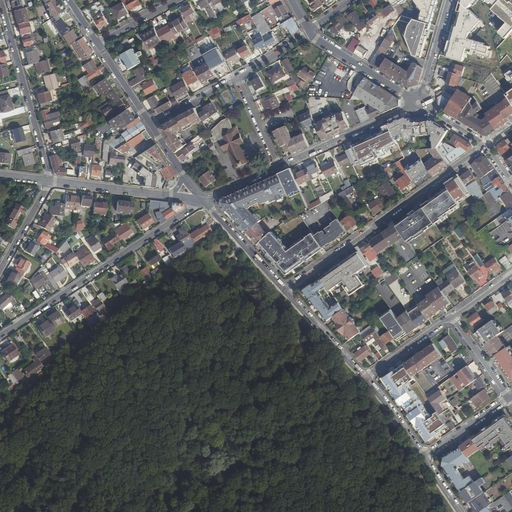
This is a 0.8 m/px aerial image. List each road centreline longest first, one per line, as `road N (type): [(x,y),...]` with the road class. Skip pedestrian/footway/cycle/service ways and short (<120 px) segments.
road 1 (residential): [(283,291),(486,144)]
road 2 (residential): [(203,200),(0,336)]
road 3 (residential): [(0,0),(47,180)]
road 4 (tertiary): [(410,107),(277,166)]
road 5 (tertiary): [(47,180),(171,195)]
road 6 (residential): [(309,30),(411,97)]
road 7 (residential): [(203,200),(283,291)]
